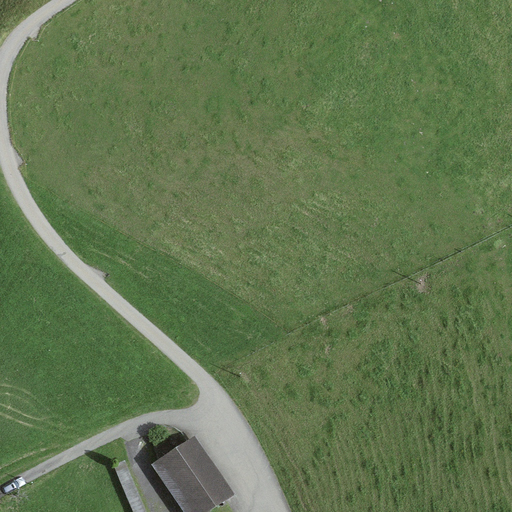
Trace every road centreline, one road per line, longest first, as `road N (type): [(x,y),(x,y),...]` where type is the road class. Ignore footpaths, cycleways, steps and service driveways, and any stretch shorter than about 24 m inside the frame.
road 1 (track): [(279,511),(252,454),(189,365),(43,230),(0,136)]
road 2 (track): [(216,400),(119,432),(11,488)]
